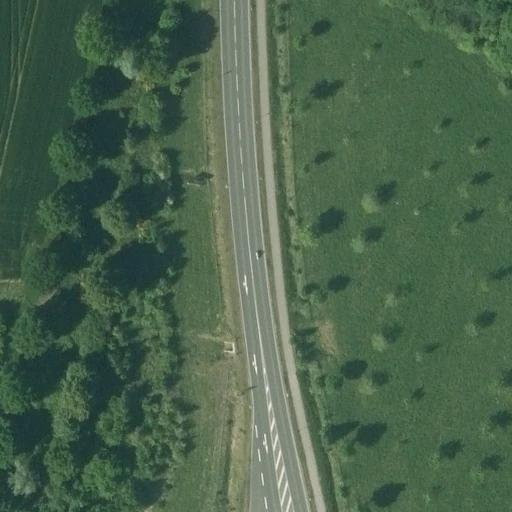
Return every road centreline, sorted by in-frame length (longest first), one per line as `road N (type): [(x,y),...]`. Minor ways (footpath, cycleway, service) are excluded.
road 1 (primary): [(265,368),(245,227),(233,0)]
road 2 (primary): [(290,511),(265,368)]
road 3 (primary): [(265,368),(262,511)]
